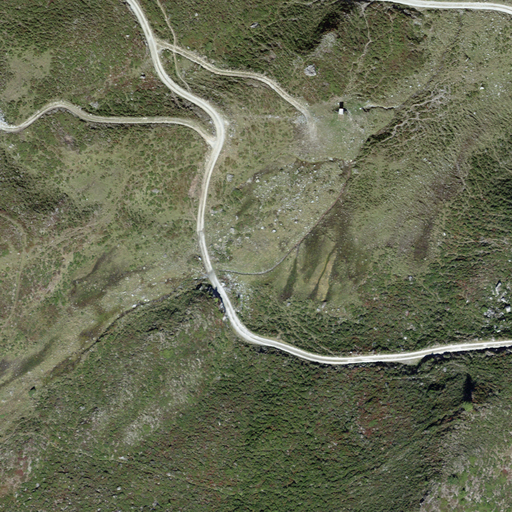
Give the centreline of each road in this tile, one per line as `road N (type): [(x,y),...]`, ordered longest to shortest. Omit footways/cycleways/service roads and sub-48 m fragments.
road 1 (track): [(127,0),(144,17),(159,69),(218,123),(201,227),(209,264),(247,335),(311,356),(371,360),(511,344)]
road 2 (track): [(217,148),(205,130),(103,120),(61,106),(17,129),(0,125)]
